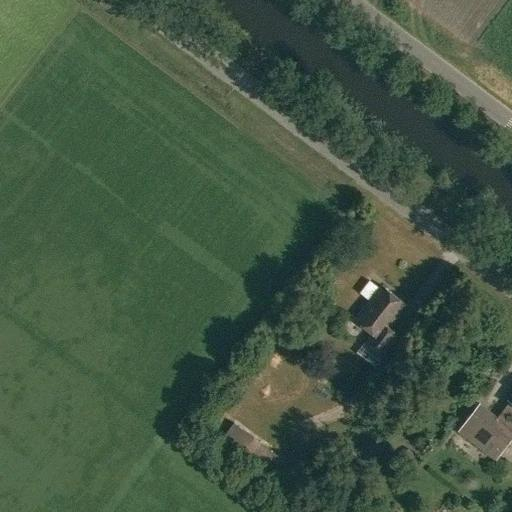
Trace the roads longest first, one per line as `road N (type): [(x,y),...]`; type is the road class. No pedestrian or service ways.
road 1 (tertiary): [(511,287),(132,0)]
road 2 (unclassified): [(511,121),(349,0)]
